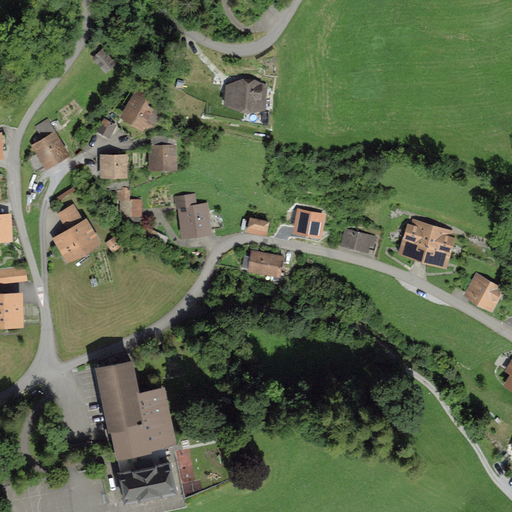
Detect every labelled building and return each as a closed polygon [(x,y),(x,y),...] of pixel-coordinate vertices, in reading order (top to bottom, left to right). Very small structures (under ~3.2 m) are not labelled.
[(119,62),(104,46),(93,57),(108,72),(119,62)] [(247,110),(260,111),(273,108),(275,84),(266,78),(248,77),(233,83),(232,104),(247,110)] [(122,114),(145,128),(148,123),(155,127),(170,103),(141,85),(122,114)] [(46,137),(59,128),(52,117),(39,125),(46,137)] [(109,137),(118,124),(106,117),(97,130),(109,137)] [(30,154),(40,171),(49,165),(50,168),(75,153),(59,128),(46,137),(35,143),(38,148),(30,154)] [(155,170),(183,169),(183,135),(157,135),(157,144),(155,144),(155,170)] [(135,176),(135,152),(107,153),(107,177),(135,176)] [(120,200),(125,200),(124,215),(133,215),(133,198),(133,190),(131,189),(131,187),(127,187),(126,189),(121,190),(120,200)] [(199,202),(198,192),(177,195),(178,207),(181,207),(180,205),(199,202)] [(145,199),(133,198),(133,215),(133,221),(145,221),(145,199)] [(212,209),(211,201),(199,202),(180,205),(181,207),(185,237),(215,233),(214,228),(226,226),(224,207),(212,209)] [(92,216),(89,218),(79,202),(62,212),(72,228),(57,237),(73,262),(108,241),(92,216)] [(300,209),(294,236),(320,240),(324,214),(300,209)] [(0,241),(18,240),(17,212),(0,212),(0,241)] [(268,236),(271,219),(251,215),(247,231),(268,236)] [(411,225),(407,224),(399,255),(422,263),(433,227),(412,219),(411,225)] [(157,238),(162,230),(151,223),(146,231),(157,238)] [(455,240),(451,238),(453,233),(433,227),(422,263),(446,270),(455,240)] [(374,250),(377,238),(346,230),(341,248),(370,255),(371,249),(374,250)] [(128,244),(120,234),(111,242),(118,251),(128,244)] [(252,254),(249,267),(255,268),(255,270),(288,277),(292,255),(259,249),(258,256),(252,254)] [(0,283),(28,280),(26,266),(0,269),(0,283)] [(490,312),(503,290),(474,272),(460,295),(490,312)] [(0,326),(24,326),(24,291),(0,291),(0,326)] [(511,391),(511,356),(503,370),(509,374),(501,385),(511,391)] [(118,460),(119,460),(122,471),(118,472),(125,505),(178,494),(171,461),(154,464),(153,458),(143,461),(144,467),(137,468),(135,457),(152,453),(152,451),(178,445),(166,386),(141,392),(134,359),(95,367),(109,433),(112,433),(118,460)] [(257,449),(256,434),(246,435),(247,450),(257,449)]
